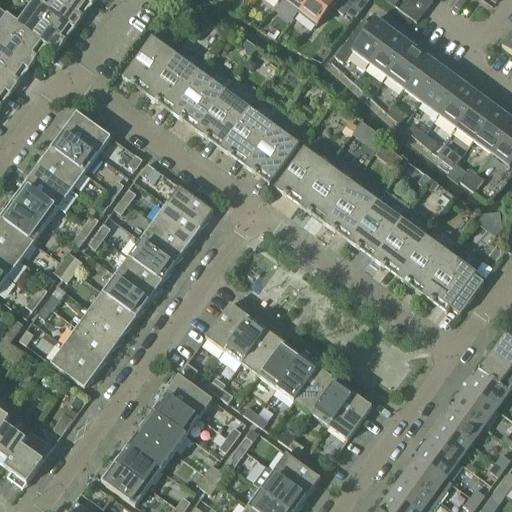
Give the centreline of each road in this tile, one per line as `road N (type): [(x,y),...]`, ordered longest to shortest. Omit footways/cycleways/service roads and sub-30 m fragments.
road 1 (residential): [(38,511),(255,217)]
road 2 (residential): [(453,359),(255,217)]
road 3 (residential): [(255,217),(74,82)]
road 4 (residential): [(453,359),(340,511)]
road 5 (residential): [(369,8),(459,77),(465,69)]
